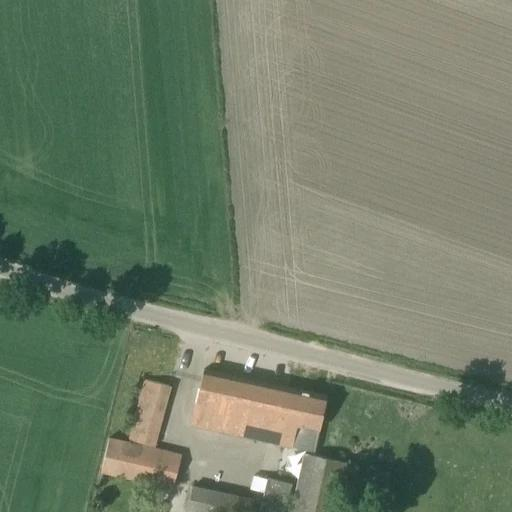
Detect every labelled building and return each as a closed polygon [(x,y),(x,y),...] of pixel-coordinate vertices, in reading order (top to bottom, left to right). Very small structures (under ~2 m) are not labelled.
[(314,452),(326,395),(203,369),(190,424),(314,452)] [(145,379),(140,398),(163,404),(168,385),(145,379)] [(181,454),(152,447),(128,442),(108,438),(100,471),(172,488),(181,454)] [(336,511),(348,462),(305,452),(292,511),(336,511)] [(271,479),(263,511),(287,511),(294,484),(271,479)] [(250,511),(254,499),(191,486),(185,511),(250,511)]
